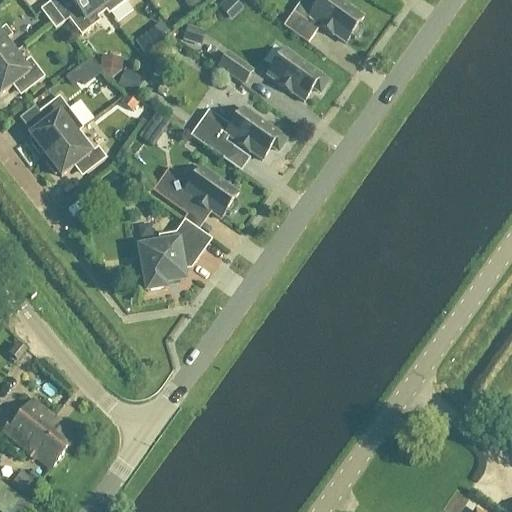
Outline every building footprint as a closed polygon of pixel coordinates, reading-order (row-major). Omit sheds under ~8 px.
[(106,12),(96,0),(68,0),(76,10),(66,18),(81,37),(91,29),(88,26),(106,12)] [(96,0),(106,12),(109,16),(130,0),(96,0)] [(364,19),(337,0),(321,0),(309,19),(310,19),(307,23),(294,14),(283,28),(308,45),(320,28),(333,37),(334,36),(346,45),(350,38),(354,40),(359,39),(362,37),(364,33),(363,28),(360,25),(364,19)] [(65,24),(50,4),(41,11),(56,31),(65,24)] [(147,49),(165,38),(159,27),(141,37),(147,49)] [(0,71),(17,58),(5,43),(13,37),(6,28),(0,32),(0,71)] [(304,103),(313,90),(317,92),(321,92),(325,89),(326,85),(325,81),(322,77),(286,51),(267,77),(279,86),(278,87),(291,96),(292,95),(304,103)] [(244,86),(253,73),(228,55),(219,69),(244,86)] [(17,58),(0,71),(0,97),(17,84),(25,95),(45,79),(30,60),(23,66),(17,58)] [(144,82),(126,74),(118,89),(136,98),(144,82)] [(46,159),(80,133),(84,130),(60,98),(39,114),(47,124),(30,137),(33,142),(31,144),(40,156),(43,154),(46,159)] [(285,144),(284,139),(281,136),(244,110),(231,128),(209,113),(191,138),(225,162),(234,149),(226,143),(229,139),(237,145),(237,146),(249,155),(250,154),(262,162),(272,149),(276,151),(280,150),(283,148),(285,144)] [(163,140),(172,127),(158,117),(149,130),(163,140)] [(80,133),(46,159),(49,162),(46,164),(55,176),(58,174),(61,179),(79,165),(86,175),(106,160),(98,149),(94,152),(80,133)] [(235,201),(239,195),(202,169),(191,185),(169,170),(153,193),(187,217),(196,205),(208,214),(209,213),(221,221),(225,214),(229,216),(234,216),(237,213),(239,209),(238,204),(235,201)] [(112,176),(90,193),(99,205),(121,188),(112,176)] [(160,248),(141,251),(148,293),(165,290),(164,285),(184,282),(182,272),(192,271),(212,242),(185,222),(176,235),(159,238),(160,248)] [(30,450),(56,418),(35,401),(9,433),(30,450)] [(30,450),(31,451),(53,468),(76,439),(55,422),(57,419),(57,418),(56,418),(30,450)]
